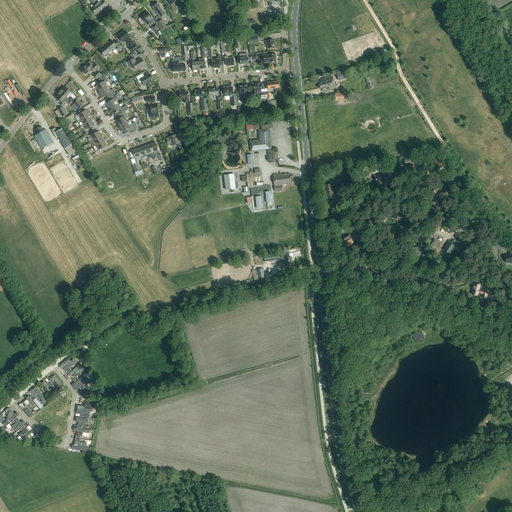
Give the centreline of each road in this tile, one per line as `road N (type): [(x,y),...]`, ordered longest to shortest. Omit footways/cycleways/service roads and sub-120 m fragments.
road 1 (secondary): [(319,272),(296,0)]
road 2 (track): [(426,172),(448,183),(468,224),(372,205),(387,241),(432,287)]
road 3 (secondary): [(358,511),(340,451),(319,272)]
road 4 (unclassified): [(511,321),(319,272)]
road 5 (residential): [(163,83),(286,70),(286,0)]
road 6 (unclassified): [(52,366),(74,396),(67,439),(47,442),(11,400)]
road 7 (residential): [(164,126),(119,140),(66,66)]
